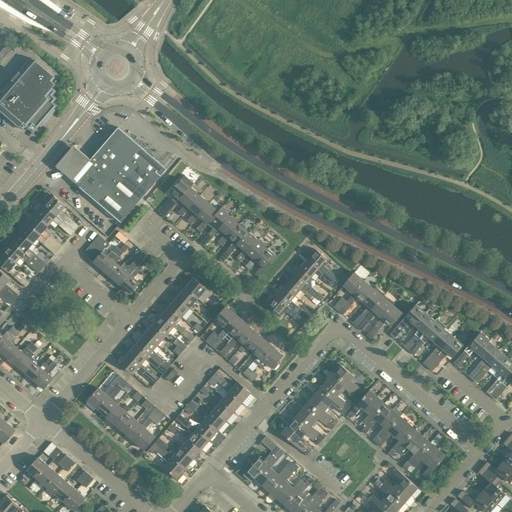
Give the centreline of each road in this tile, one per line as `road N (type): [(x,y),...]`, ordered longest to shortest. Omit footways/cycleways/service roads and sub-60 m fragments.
road 1 (secondary): [(129,85),(232,168),(511,314)]
road 2 (secondary): [(511,289),(275,172),(137,72)]
road 3 (residential): [(207,470),(335,322)]
road 4 (residential): [(480,449),(335,322)]
road 5 (residential): [(153,511),(42,420)]
road 6 (residential): [(42,420),(129,318)]
road 7 (residential): [(129,318),(180,257),(140,222)]
